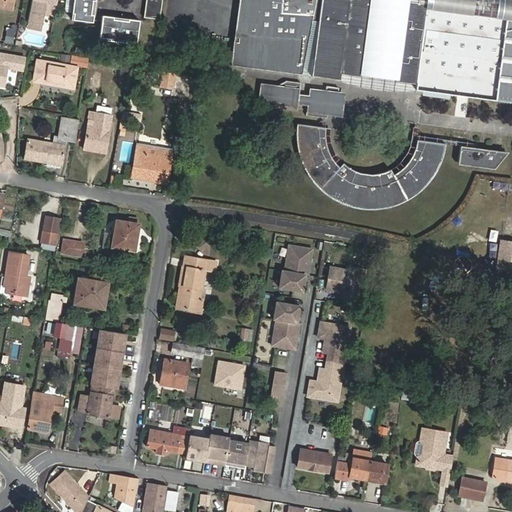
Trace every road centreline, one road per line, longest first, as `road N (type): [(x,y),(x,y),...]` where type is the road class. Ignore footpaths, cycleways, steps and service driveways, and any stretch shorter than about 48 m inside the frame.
road 1 (residential): [(128,466),(175,203),(0,176)]
road 2 (residential): [(395,511),(128,466)]
road 3 (residential): [(128,466),(50,455),(18,481)]
